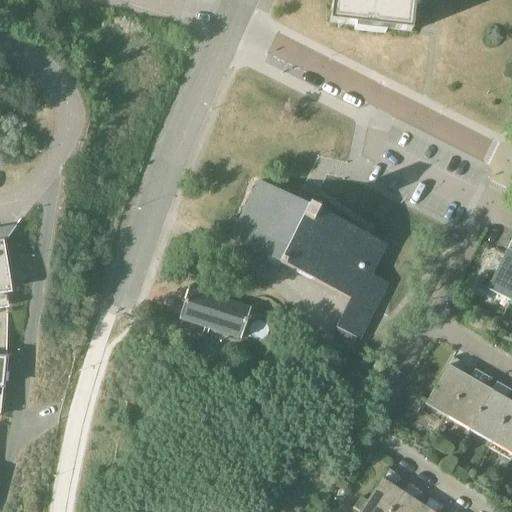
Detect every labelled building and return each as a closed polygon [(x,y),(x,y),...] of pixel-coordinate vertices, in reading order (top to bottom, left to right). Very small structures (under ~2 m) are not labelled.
[(331,0),(329,23),(410,32),(413,4),(414,4),(414,0),(331,0)] [(385,245),(369,236),(259,181),(230,239),(349,299),(335,328),(337,328),(332,339),(351,349),(357,338),(359,339),(387,283),(370,275),(385,245)] [(488,285),(511,297),(511,294),(511,240),(488,285)] [(179,316),(178,318),(179,318),(180,316),(209,326),(241,336),(240,338),(241,339),(242,337),(251,309),(251,307),(250,307),(250,309),(222,300),(223,294),(217,292),(215,298),(189,289),(190,287),(189,287),(188,289),(179,316)] [(449,413),(468,381),(458,375),(464,364),(452,357),(427,401),(449,413)] [(449,413),(471,426),(489,394),(479,388),(486,376),(474,370),(468,381),(449,413)] [(471,426),(492,439),(511,407),(501,401),(508,389),(496,382),(489,394),(471,426)] [(509,461),(511,456),(511,405),(511,407),(492,439),(487,449),(509,461)] [(359,511),(389,511),(400,497),(390,491),(398,478),(387,470),(367,501),(359,511)] [(400,497),(389,511),(419,511),(421,511),(411,504),(418,493),(407,486),(400,497)] [(360,496),(352,508),(358,511),(359,511),(367,501),(360,496)] [(421,511),(419,511),(436,511),(440,507),(428,499),(421,511)]
